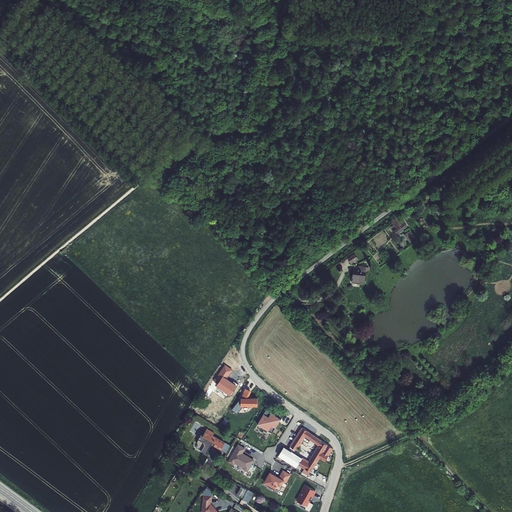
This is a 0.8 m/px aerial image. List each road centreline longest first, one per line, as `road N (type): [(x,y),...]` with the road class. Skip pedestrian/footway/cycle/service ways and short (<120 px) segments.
road 1 (residential): [(323,511),(337,445),(259,381),(244,359),(246,336),(280,292),(511,116)]
road 2 (track): [(0,302),(136,185)]
